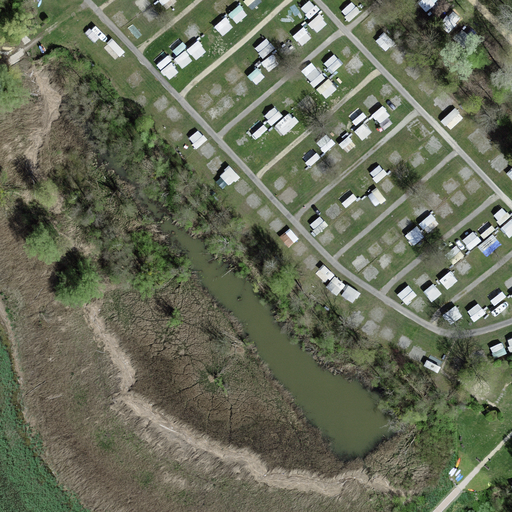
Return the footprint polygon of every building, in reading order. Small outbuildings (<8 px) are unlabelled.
[(230,0),(217,0),(213,4),(224,15),(234,4),(230,0)] [(298,0),(306,12),(317,5),(313,0),(298,0)] [(355,0),(354,0),(343,8),(350,19),(363,10),(355,0)] [(450,0),(442,0),(432,11),(440,19),(455,4),(450,0)] [(239,22),(250,12),(242,2),(231,12),(239,22)] [(122,27),(132,18),(122,7),(112,16),(122,27)] [(319,31),(329,22),(321,12),(310,22),(319,31)] [(225,34),(236,24),(228,15),(217,25),(225,34)] [(270,28),(282,43),(292,35),(279,20),(270,28)] [(127,27),(133,40),(144,34),(138,22),(127,27)] [(307,25),(295,33),(302,44),(314,36),(307,25)] [(384,29),(378,41),(390,48),(396,36),(384,29)] [(267,35),(255,45),(265,56),(277,46),(267,35)] [(115,36),(105,45),(117,58),(126,49),(115,36)] [(171,43),(178,53),(189,46),(182,36),(171,43)] [(190,48),(199,58),(209,48),(200,38),(190,48)] [(155,56),(162,67),(174,60),(167,49),(155,56)] [(187,49),(177,57),(189,71),(199,63),(187,49)] [(336,52),(326,61),(334,71),(345,61),(336,52)] [(357,53),(345,65),(355,74),(367,62),(357,53)] [(305,68),(318,83),(329,74),(316,59),(305,68)] [(174,61),(164,67),(170,77),(181,71),(174,61)] [(239,62),(226,71),(234,82),(247,73),(239,62)] [(412,62),(406,68),(417,78),(423,71),(412,62)] [(263,88),(272,80),(259,66),(250,74),(263,88)] [(141,69),(128,75),(133,85),(146,79),(141,69)] [(328,97),(339,86),(329,76),(318,87),(328,97)] [(430,76),(421,83),(430,94),(438,87),(430,76)] [(206,107),(216,99),(209,90),(199,98),(206,107)] [(364,99),(373,110),(383,102),(375,91),(364,99)] [(435,98),(445,110),(452,104),(441,93),(435,98)] [(295,106),(303,117),(321,105),(313,94),(295,106)] [(360,102),(346,111),(355,124),(369,115),(360,102)] [(382,122),(393,113),(385,103),(374,112),(382,122)] [(273,122),(284,114),(278,105),(267,113),(273,122)] [(451,128),(465,115),(457,107),(443,119),(451,128)] [(421,140),(432,130),(421,116),(409,125),(421,140)] [(285,117),(276,125),(284,133),(292,125),(285,117)] [(364,137),(373,130),(367,121),(357,128),(364,137)] [(190,132),(197,146),(209,140),(203,126),(190,132)] [(478,127),(469,134),(483,153),(492,147),(478,127)] [(332,132),(319,140),(325,150),(337,142),(332,132)] [(349,150),(358,143),(351,134),(341,141),(349,150)] [(431,152),(444,146),(439,135),(426,141),(431,152)] [(209,158),(220,149),(212,138),(200,147),(209,158)] [(303,155),(312,165),(323,155),(314,145),(303,155)] [(416,166),(426,159),(419,149),(409,157),(416,166)] [(491,160),(502,172),(511,163),(501,151),(491,160)] [(215,172),(226,164),(219,154),(208,162),(215,172)] [(402,179),(413,170),(404,160),(394,170),(402,179)] [(382,162),(371,171),(379,180),(390,172),(382,162)] [(231,184),(242,174),(232,163),(221,173),(231,184)] [(464,180),(475,176),(471,165),(460,169),(464,180)] [(454,174),(443,183),(451,193),(462,184),(454,174)] [(236,183),(245,195),(255,186),(246,175),(236,183)] [(389,192),(397,184),(388,175),(380,183),(389,192)] [(473,194),(484,185),(476,175),(465,184),(473,194)] [(346,182),(336,192),(349,205),(359,196),(346,182)] [(290,203),(301,192),(292,183),(281,193),(290,203)] [(369,193),(378,205),(388,197),(379,185),(369,193)] [(453,195),(461,204),(470,197),(461,187),(453,195)] [(249,197),(240,206),(247,213),(256,204),(249,197)] [(412,203),(422,214),(428,209),(418,197),(412,203)] [(449,221),(459,212),(447,198),(437,207),(449,221)] [(340,200),(327,208),(334,219),(346,211),(340,200)] [(265,201),(259,213),(271,219),(277,207),(265,201)] [(511,212),(505,205),(495,214),(503,222),(511,214),(511,212)] [(431,232),(442,222),(433,211),(421,222),(431,232)] [(342,233),(355,222),(346,212),(334,223),(342,233)] [(277,230),(287,222),(280,213),(270,221),(277,230)] [(409,213),(400,221),(408,231),(417,223),(409,213)] [(317,231),(330,225),(325,215),(312,220),(317,231)] [(391,218),(378,229),(391,244),(404,234),(391,218)] [(486,236),(498,227),(490,218),(479,226),(486,236)] [(511,235),(511,234),(511,218),(503,225),(511,235)] [(416,243),(427,234),(418,224),(407,233),(416,243)] [(281,235),(291,245),(301,235),(291,225),(281,235)] [(476,228),(464,237),(472,248),(484,238),(476,228)] [(480,244),(488,255),(504,243),(496,232),(480,244)] [(300,255),(311,247),(303,237),(292,245),(300,255)] [(368,249),(377,257),(387,247),(377,239),(368,249)] [(365,252),(353,260),(361,270),(372,262),(365,252)] [(466,279),(478,273),(470,256),(457,263),(466,279)] [(363,270),(370,280),(381,272),(375,262),(363,270)] [(317,272),(327,281),(336,272),(326,263),(317,272)] [(441,278),(449,287),(460,278),(452,268),(441,278)] [(337,274),(329,284),(339,293),(348,283),(337,274)] [(410,301),(419,293),(405,278),(396,287),(410,301)] [(425,290),(434,300),(444,291),(435,281),(425,290)] [(344,293),(356,301),(362,290),(351,282),(344,293)] [(497,303),(508,295),(500,284),(489,293),(497,303)] [(481,301),(469,309),(477,319),(488,311),(481,301)] [(458,304),(446,311),(452,321),(464,314),(458,304)] [(371,319),(366,329),(375,333),(380,324),(371,319)] [(498,356),(508,351),(504,340),(493,345),(498,356)] [(424,361),(429,350),(414,343),(409,355),(424,361)] [(442,369),(445,357),(431,353),(427,365),(442,369)]
